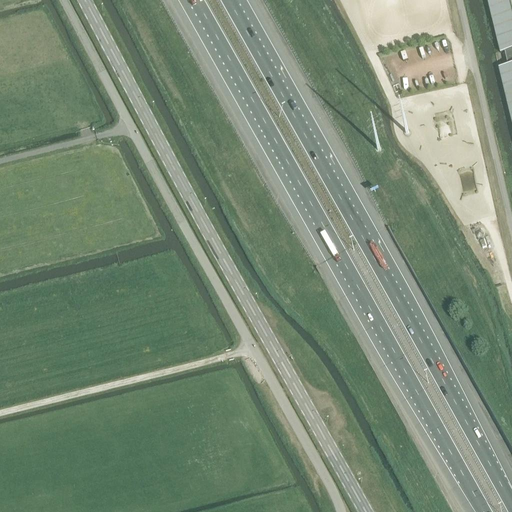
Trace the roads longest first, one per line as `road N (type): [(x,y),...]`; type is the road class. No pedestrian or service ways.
road 1 (motorway): [(196,0),(483,511)]
road 2 (secondary): [(366,511),(85,0)]
road 3 (unclassified): [(341,511),(60,0)]
road 4 (motorway): [(511,504),(229,0)]
road 5 (unclassified): [(511,231),(458,0)]
